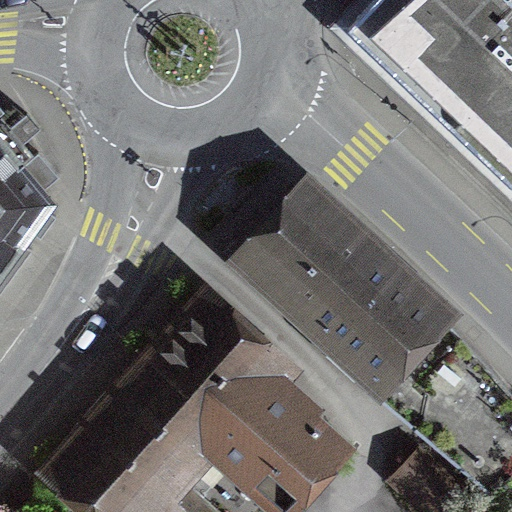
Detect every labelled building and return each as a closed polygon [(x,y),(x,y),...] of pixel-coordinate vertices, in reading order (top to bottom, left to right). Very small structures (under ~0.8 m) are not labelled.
[(511,0),(373,0),(349,26),(478,148),(511,180),(511,0)] [(0,290),(31,248),(19,239),(27,228),(40,237),(55,215),(43,206),(49,197),(42,189),(58,175),(38,151),(21,165),(11,152),(40,128),(27,112),(0,134),(0,113),(4,111),(0,106),(0,290)] [(439,311),(309,191),(249,257),(368,367),(361,375),(372,384),(439,311)] [(282,511),(342,446),(278,388),(293,373),(261,343),(265,338),(216,293),(62,465),(114,511),(282,511)] [(511,392),(439,311),(372,384),(490,492),(511,474),(511,392)] [(420,449),(392,478),(428,511),(457,511),(471,497),(420,449)]
